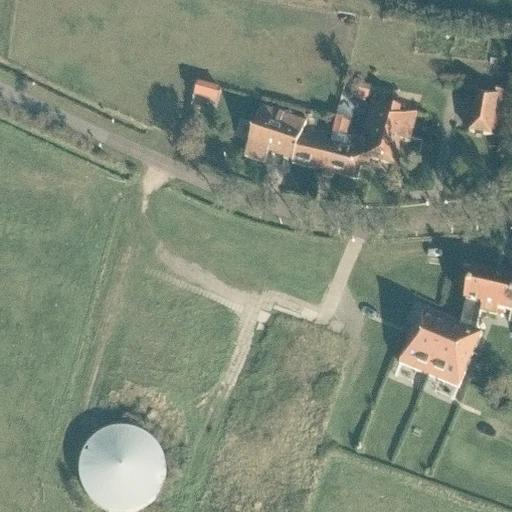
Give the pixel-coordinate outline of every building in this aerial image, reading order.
[(350,100),(365,103),(366,100),(369,100),(372,88),(359,85),(358,91),(353,90),(350,100)] [(198,86),(195,97),(204,100),(207,88),(198,86)] [(476,94),(470,134),(491,137),(492,133),(496,110),(506,112),(508,96),(495,94),(495,98),(476,94)] [(322,174),(321,179),(333,182),(335,176),(358,182),(362,167),(368,168),(369,162),(403,170),(406,160),(402,159),(404,154),(398,153),(401,141),(410,143),(417,115),(404,112),(405,107),(402,103),(390,100),(386,102),(385,107),(372,104),(362,143),(349,139),(346,150),(331,146),(330,147),(329,146),(322,174)] [(268,155),(298,166),(297,168),(322,174),(329,146),(301,138),(306,124),(261,109),(244,158),(264,165),(268,155)] [(337,115),(336,118),(350,122),(352,112),(339,109),(337,115)] [(350,122),(336,118),(332,137),(346,140),(350,122)] [(467,303),(461,327),(476,333),(481,313),(497,316),(498,310),(511,313),(511,278),(474,269),(466,303),(467,303)] [(414,332),(400,366),(458,390),(482,335),(476,333),(461,327),(426,312),(417,333),(414,332)] [(79,468),(79,473),(79,477),(79,479),(80,481),(80,483),(81,486),(83,490),(85,494),(86,497),(89,501),(92,504),(94,506),(98,509),(102,511),(103,511),(141,511),(143,511),(147,509),(150,507),(153,504),(156,501),(158,498),(160,494),(162,490),(164,486),(165,482),(165,479),(166,477),(166,473),(166,469),(165,467),(165,465),(164,460),(163,457),(162,455),(161,453),(159,450),(156,446),(154,443),(151,441),(148,438),(144,435),(140,433),(137,432),(134,431),(131,430),(128,430),(124,430),(120,430),(115,430),(111,431),(107,432),(104,434),(100,436),(96,438),(93,441),(89,445),(88,447),(86,449),(85,452),(84,454),(83,456),(81,460),(80,464),(79,468)]
